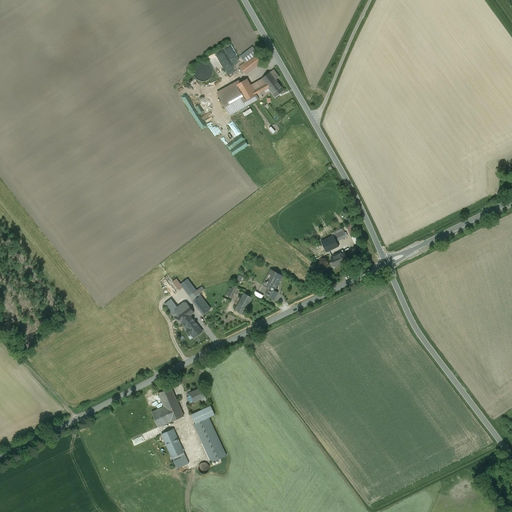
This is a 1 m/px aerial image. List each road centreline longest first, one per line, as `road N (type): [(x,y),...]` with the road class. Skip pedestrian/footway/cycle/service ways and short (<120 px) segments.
road 1 (unclassified): [(0,458),(386,264)]
road 2 (tertiary): [(386,264),(244,0)]
road 3 (tertiary): [(511,457),(414,325),(386,264)]
road 4 (unclassified): [(386,264),(511,200)]
road 5 (track): [(370,0),(315,122)]
